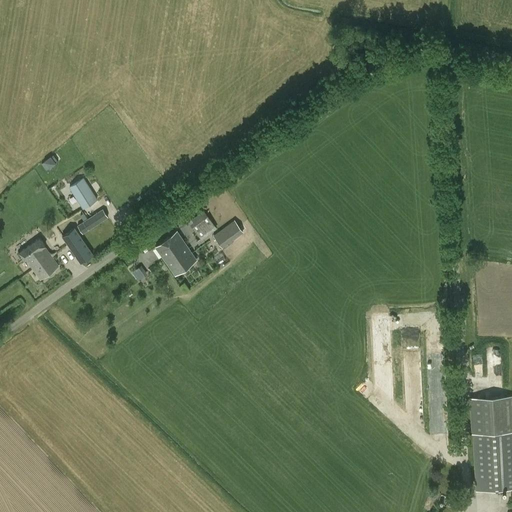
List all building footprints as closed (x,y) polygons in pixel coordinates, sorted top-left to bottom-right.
[(41,164),(46,171),(58,162),(53,155),(41,164)] [(98,199),(84,177),(69,186),(83,209),(98,199)] [(83,234),(108,217),(102,209),(77,225),(83,234)] [(202,239),(216,228),(204,211),(189,221),(202,239)] [(222,248),(244,232),(234,219),(213,236),(222,248)] [(93,254),(75,227),(62,237),(80,263),(93,254)] [(175,275),(197,259),(176,231),(155,246),(175,275)] [(59,266),(44,246),(45,245),(39,237),(19,252),(24,260),(25,259),(40,279),(59,266)] [(139,267),(132,272),(138,280),(145,275),(139,267)] [(511,397),(511,396),(471,398),(476,491),(511,489),(511,397)]
